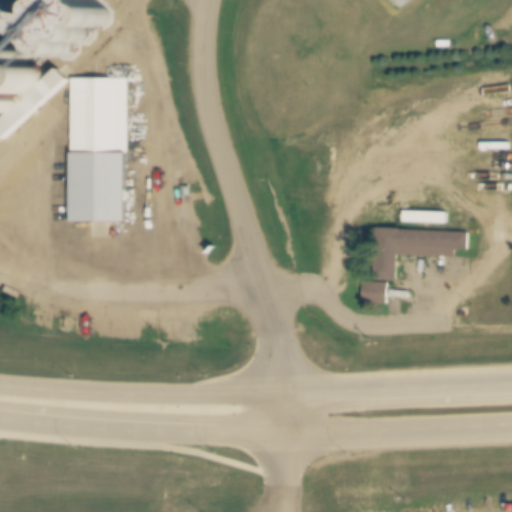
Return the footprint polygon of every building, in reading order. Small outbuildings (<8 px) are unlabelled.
[(0,0),(24,0),(2,20),(0,17),(0,0)] [(62,54),(54,44),(50,44),(46,41),(43,36),(43,31),(45,27),(49,23),(53,22),(57,23),(60,21),(60,16),(62,12),(65,9),(70,7),(74,8),(77,6),(77,2),(77,0),(97,0),(98,1),(98,4),(107,14),(111,15),(115,18),(118,22),(118,27),(116,32),(112,35),(107,37),(104,36),(101,38),(101,42),(99,47),(95,50),(91,51),(87,51),(84,53),(84,57),(82,62),(79,65),(74,66),(69,65),(65,62),(63,58),(62,54)] [(393,0),(426,0),(408,17),(393,0)] [(1,100),(0,98),(0,69),(9,62),(9,58),(11,53),(15,49),(21,48),(26,49),(31,52),(33,57),(34,62),(38,66),(43,67),(47,71),(50,76),(50,81),(48,86),(44,90),(39,92),(35,91),(26,100),(26,103),(24,109),(19,112),(14,114),(8,113),(4,110),(1,105),(1,100)] [(279,55),(270,53),(267,64),(276,67),(279,55)] [(0,132),(63,77),(73,89),(7,146),(0,138),(0,132)] [(76,80),(132,80),(131,229),(75,229),(76,80)] [(323,144),(334,141),(329,117),(317,119),(323,144)] [(378,236),(474,240),(473,256),(460,256),(460,263),(403,261),(402,286),(375,284),(378,236)] [(369,290),(394,291),(393,311),(368,310),(369,290)]
